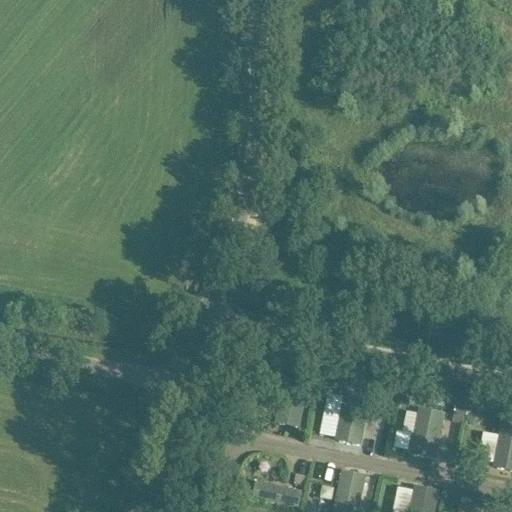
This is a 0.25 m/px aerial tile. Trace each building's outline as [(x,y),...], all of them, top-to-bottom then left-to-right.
[(304,385),(283,380),(274,424),(296,428),(304,385)] [(367,404),(343,399),(333,442),(357,447),(367,404)] [(444,412),(419,407),(409,451),(435,457),(444,412)] [(511,427),(501,425),(491,471),(511,475),(511,427)] [(359,511),(368,477),(341,471),(332,511),(359,511)] [(304,487),(306,478),(297,476),(295,485),(304,487)] [(253,500),(301,509),(304,492),(257,484),(253,500)] [(437,511),(440,496),(413,490),(408,511),(437,511)] [(491,511),(493,505),(463,500),(460,511),(491,511)]
